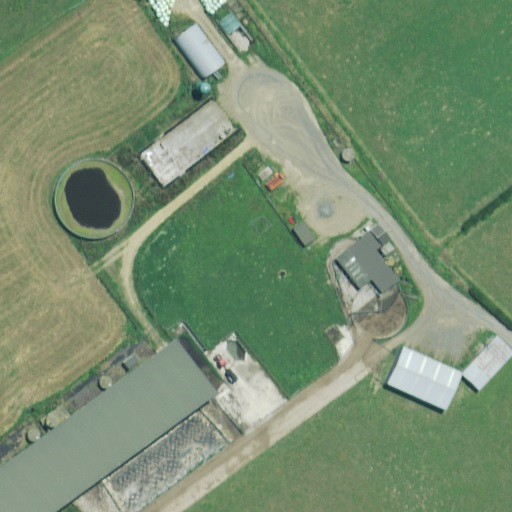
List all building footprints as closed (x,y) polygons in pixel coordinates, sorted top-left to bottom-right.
[(241,26),(229,10),(216,20),(229,36),(241,26)] [(225,63),(196,24),(175,40),(204,79),(225,63)] [(355,158),(350,148),(340,154),(345,164),(355,158)] [(74,218),(121,180),(111,167),(64,204),(74,218)] [(379,249),(390,241),(374,221),(363,230),(379,249)] [(314,241),(303,225),(294,231),(305,247),(314,241)] [(398,282),(363,238),(335,259),(359,290),(371,280),(382,294),(398,282)] [(390,241),(379,249),(385,257),(395,249),(390,241)] [(511,355),(511,352),(496,338),(461,375),(479,391),(511,355)] [(121,364),(128,373),(115,383),(108,374),(98,381),(105,390),(71,415),(63,404),(40,421),(48,432),(43,436),(36,426),(24,435),(31,444),(17,455),(0,466),(0,511),(50,511),(212,395),(172,341),(140,364),(134,355),(121,364)] [(460,374),(402,348),(386,385),(443,411),(460,374)]
